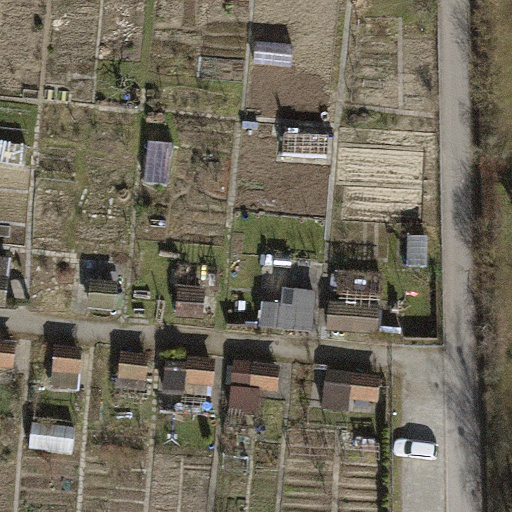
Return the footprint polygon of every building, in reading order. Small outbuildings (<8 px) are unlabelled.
[(30,148),(0,146),(0,170),(29,172),(30,148)] [(433,241),(411,240),(409,271),(432,272),(433,241)] [(17,259),(0,257),(0,308),(15,309),(17,259)] [(122,267),(90,266),(88,318),(120,320),(122,267)] [(386,274),(347,272),(346,295),(385,297),(386,274)] [(207,297),(170,295),(168,323),(205,326),(207,297)] [(306,300),(271,299),(270,328),(305,330),(306,300)] [(394,306),(334,304),(332,336),(392,339),(394,306)] [(19,346),(0,344),(0,373),(16,375),(19,346)] [(89,355),(57,352),(53,391),(85,394),(89,355)] [(120,384),(152,387),(154,359),(122,356),(120,384)] [(169,379),(223,384),(225,364),(171,359),(169,379)] [(286,370),(237,365),(235,383),(284,387),(286,370)] [(384,378),(360,376),(355,422),(379,425),(384,378)] [(268,396),(236,393),(234,420),(265,423),(268,396)] [(83,436),(30,431),(27,453),(81,458),(83,436)]
